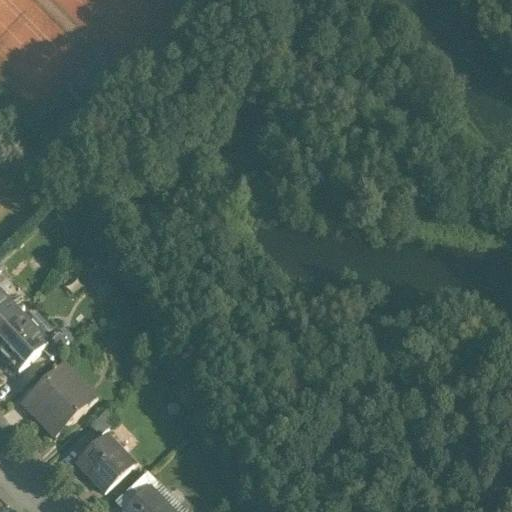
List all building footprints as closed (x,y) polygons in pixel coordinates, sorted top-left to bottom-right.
[(83,106),(68,92),(49,113),(64,126),(83,106)] [(86,281),(98,300),(115,289),(103,271),(86,281)] [(0,301),(0,334),(16,319),(0,301)] [(46,350),(16,319),(0,334),(0,359),(17,378),(42,355),(47,351),(46,350)] [(58,338),(46,350),(47,351),(42,355),(50,364),(67,347),(58,338)] [(19,411),(51,446),(96,405),(64,370),(19,411)] [(106,413),(89,429),(99,440),(116,423),(106,413)] [(139,466),(109,435),(75,469),(105,500),(139,466)] [(156,486),(146,476),(129,493),(137,502),(149,490),(150,491),(156,486)] [(171,511),(150,491),(149,490),(137,502),(125,511),(171,511)]
